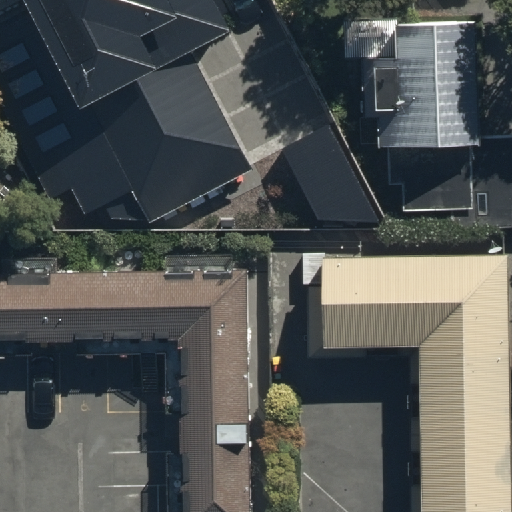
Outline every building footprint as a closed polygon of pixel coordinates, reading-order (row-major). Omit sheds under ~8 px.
[(0,0),(0,90),(54,195),(75,185),(86,207),(130,185),(146,216),(248,164),(190,50),(233,28),(218,0),(0,0)] [(511,134),(475,134),(475,18),(391,17),(391,53),(361,53),(360,144),(385,144),(385,181),(404,181),(404,205),(467,205),(467,224),(511,223),(511,134)] [(281,152),(317,219),(379,219),(331,126),(281,152)] [(510,511),(509,253),(328,254),(309,254),(310,357),(412,356),(414,511),(510,511)] [(257,511),(255,265),(0,267),(0,340),(191,339),(192,511),(257,511)]
